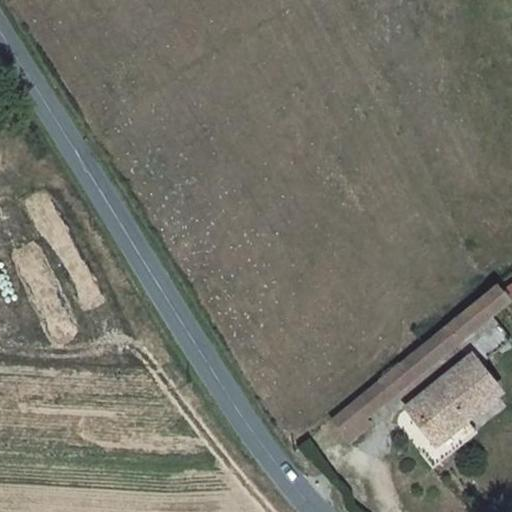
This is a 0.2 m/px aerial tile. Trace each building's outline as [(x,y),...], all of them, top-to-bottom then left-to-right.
[(480,319),(468,302),(421,340),(434,355),(469,328),(480,319)] [(444,371),(454,383),(490,355),(469,328),(434,355),(444,371)] [(324,417),(335,431),(434,355),(421,340),(324,417)] [(454,383),(444,371),(383,419),(412,458),(442,434),(474,408),(454,383)] [(335,431),(324,417),(308,430),(324,451),(340,437),(335,431)] [(399,468),(409,481),(453,447),(442,434),(412,458),(399,468)]
